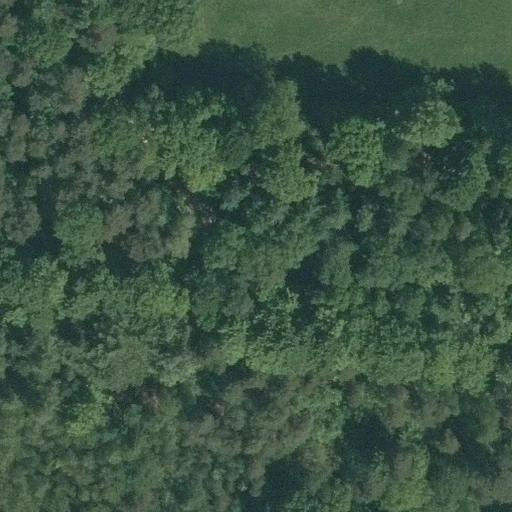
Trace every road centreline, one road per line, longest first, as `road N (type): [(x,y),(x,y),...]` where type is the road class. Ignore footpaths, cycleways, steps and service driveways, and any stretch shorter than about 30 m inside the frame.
road 1 (track): [(273,245),(62,0)]
road 2 (track): [(0,216),(273,245)]
road 3 (track): [(273,245),(511,267)]
